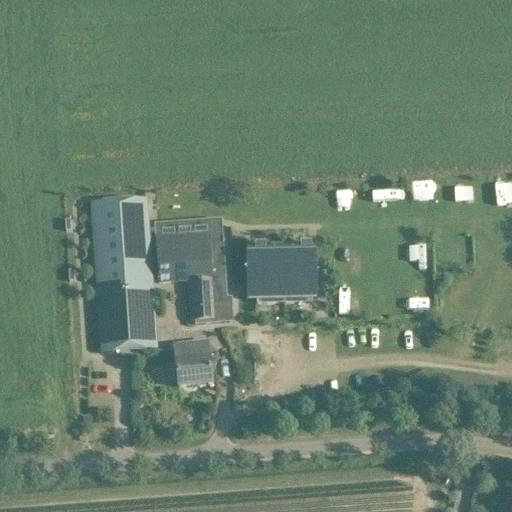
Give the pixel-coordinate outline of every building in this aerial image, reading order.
[(483,204),(482,181),(464,182),(465,205),(483,204)] [(416,182),(416,202),(432,201),(432,182),(416,182)] [(146,200),(91,204),(102,354),(103,354),(102,328),(155,325),(146,200)] [(158,237),(156,237),(157,246),(160,284),(190,282),(193,322),(215,320),(223,320),(221,298),(220,276),(210,277),(207,240),(207,237),(207,235),(177,236),(158,237)] [(317,300),(317,247),(246,248),(246,273),(252,273),(252,300),(317,300)] [(366,272),(365,254),(337,256),(338,274),(366,272)] [(444,296),(461,305),(471,286),(453,277),(444,296)] [(212,385),(210,366),(209,358),(207,344),(175,347),(177,362),(176,362),(179,388),(212,385)]
